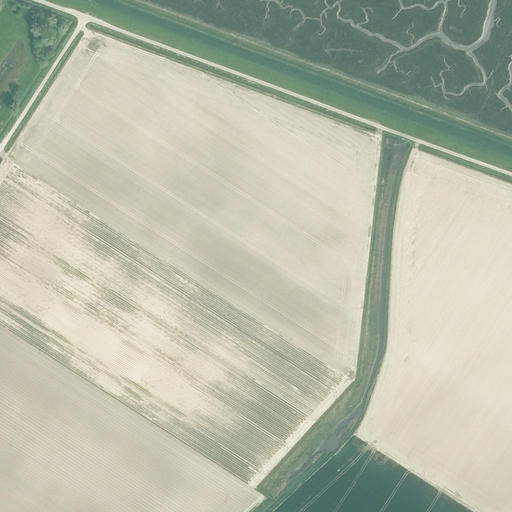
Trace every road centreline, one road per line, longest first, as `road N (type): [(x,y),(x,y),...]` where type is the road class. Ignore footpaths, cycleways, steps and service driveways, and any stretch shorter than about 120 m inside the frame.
road 1 (unclassified): [(511,176),(83,19)]
road 2 (unclassified): [(0,148),(83,19)]
